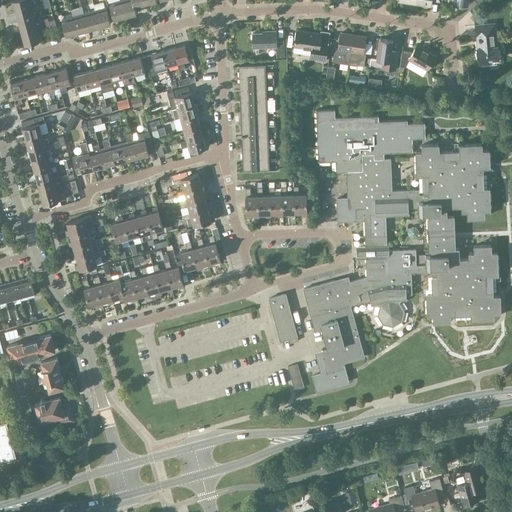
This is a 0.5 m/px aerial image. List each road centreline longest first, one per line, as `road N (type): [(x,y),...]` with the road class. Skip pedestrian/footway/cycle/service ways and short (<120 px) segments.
road 1 (residential): [(455,91),(449,28),(318,9),(219,14)]
road 2 (residential): [(0,63),(68,45),(86,51),(219,14)]
road 3 (residential): [(21,220),(81,205),(91,188),(224,151)]
road 4 (unclassified): [(253,289),(333,266),(337,236),(238,235)]
road 5 (unclassified): [(84,337),(253,289)]
road 6 (secondary): [(328,431),(249,433),(192,447)]
road 7 (residential): [(224,151),(219,14)]
road 8 (secondary): [(200,474),(328,431)]
road 9 (unclassified): [(119,466),(84,337)]
road 10 (secondary): [(0,510),(127,494)]
road 11 (secondary): [(119,466),(0,508)]
